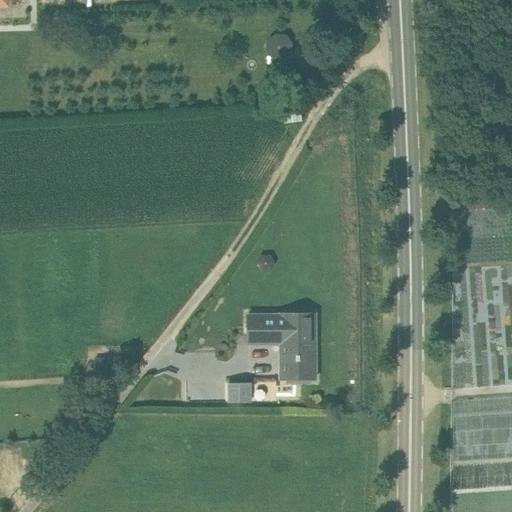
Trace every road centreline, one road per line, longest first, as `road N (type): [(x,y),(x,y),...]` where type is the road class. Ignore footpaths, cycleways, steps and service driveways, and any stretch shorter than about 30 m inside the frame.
road 1 (secondary): [(406,511),(410,249),(398,0)]
road 2 (unclassified): [(19,511),(234,247)]
road 3 (track): [(234,247),(348,75),(400,46)]
